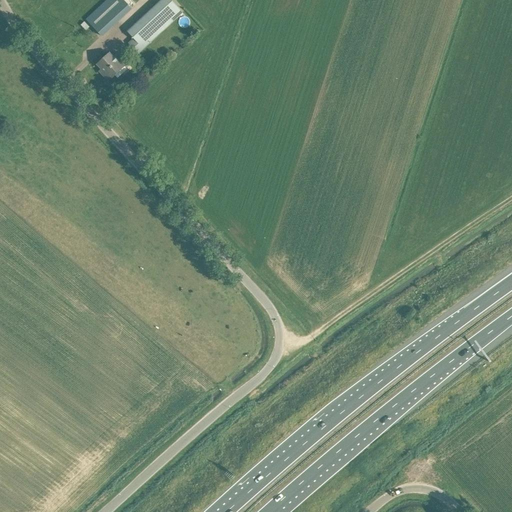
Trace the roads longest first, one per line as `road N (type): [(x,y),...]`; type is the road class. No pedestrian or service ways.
road 1 (unclassified): [(106,511),(262,375),(278,330),(270,307),(27,45),(0,0)]
road 2 (motorway): [(511,282),(368,390),(227,511)]
road 3 (motorway): [(267,511),(511,316)]
road 4 (track): [(279,338),(317,332),(511,197)]
